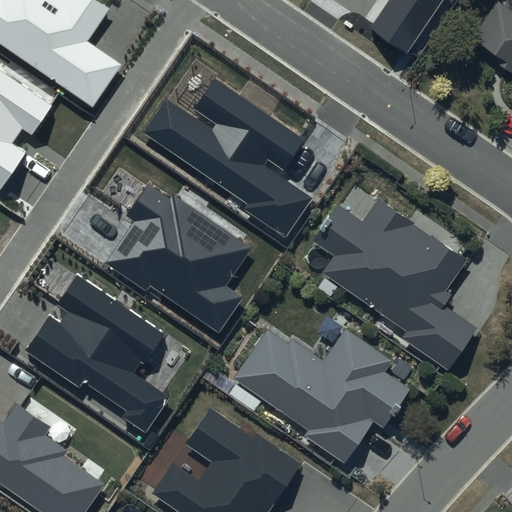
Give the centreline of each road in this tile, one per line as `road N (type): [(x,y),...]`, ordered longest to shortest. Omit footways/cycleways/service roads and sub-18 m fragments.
road 1 (residential): [(511,188),(238,0)]
road 2 (residential): [(405,511),(511,396)]
